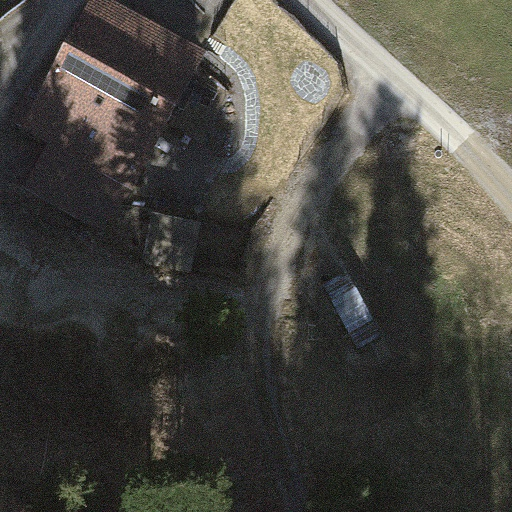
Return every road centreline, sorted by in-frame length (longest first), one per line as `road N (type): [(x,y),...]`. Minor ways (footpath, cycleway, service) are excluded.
road 1 (track): [(161,0),(244,74),(342,189),(439,259),(511,297)]
road 2 (track): [(273,114),(235,219),(229,272),(245,360),(299,511)]
